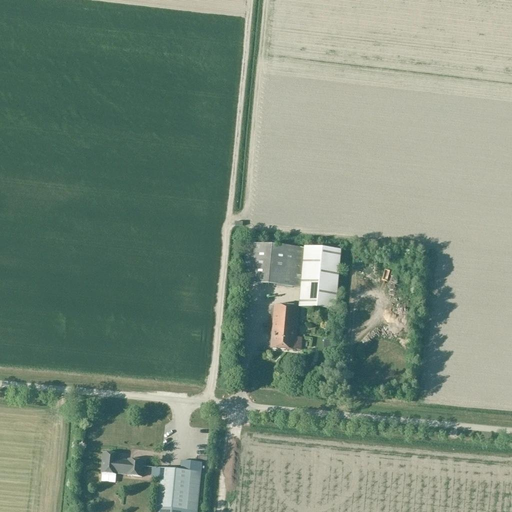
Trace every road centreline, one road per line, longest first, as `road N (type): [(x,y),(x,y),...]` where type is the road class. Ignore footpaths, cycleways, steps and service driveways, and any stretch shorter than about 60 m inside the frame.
road 1 (unclassified): [(511,432),(0,385)]
road 2 (track): [(225,234),(209,404)]
